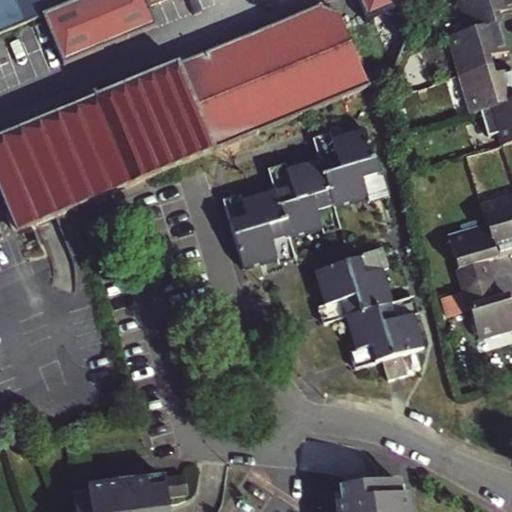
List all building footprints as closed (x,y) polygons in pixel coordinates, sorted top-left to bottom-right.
[(21,0),(0,9),(0,35),(40,18),(50,14),(44,0),(21,0)] [(142,0),(82,0),(50,14),(40,18),(62,67),(154,28),(147,11),(142,0)] [(142,0),(147,11),(174,0),(142,0)] [(356,0),(365,23),(388,13),(404,45),(423,0),(356,0)] [(511,0),(462,0),(472,32),(453,38),(475,114),(482,112),(489,139),(501,135),(504,148),(511,145),(511,59),(500,17),(511,13),(511,0)] [(318,12),(289,24),(326,107),(369,88),(365,79),(337,19),(318,12)] [(0,141),(0,199),(14,235),(326,107),(289,24),(0,141)] [(378,74),(365,79),(369,88),(382,83),(378,74)] [(331,210),(365,200),(379,195),(380,200),(385,199),(365,135),(329,146),(316,150),(314,144),(311,145),(317,167),(284,177),(273,181),(272,176),(267,177),(273,199),(240,209),(228,213),(227,209),(222,211),(242,276),(275,266),(288,262),(290,268),(294,267),(288,245),(319,236),(332,232),(334,236),(338,235),(331,210)] [(327,141),(314,144),(316,150),(329,146),(327,141)] [(366,205),(380,200),(379,195),(365,200),(366,205)] [(478,343),(511,332),(511,308),(509,299),(500,301),(489,266),(511,258),(511,202),(482,211),(488,230),(448,242),(478,343)] [(321,241),(334,236),(332,232),(319,236),(321,241)] [(329,319),(324,320),(326,326),(346,321),(356,355),(359,365),(353,367),(355,373),(384,364),(390,384),(408,379),(402,359),(423,352),(413,319),(409,307),(414,306),(412,301),(393,306),(383,272),(380,262),(384,260),(382,255),(316,275),(326,309),(329,319)] [(276,272),(290,268),(288,262),(275,266),(276,272)] [(321,310),(324,320),(329,319),(326,309),(321,310)] [(350,357),(353,367),(359,365),(356,355),(350,357)] [(170,511),(168,499),(188,497),(186,478),(166,480),(89,490),(90,495),(73,497),(74,511),(408,511),(407,499),(402,500),(401,485),(341,493),(343,508),(337,509),(337,511),(170,511)]
